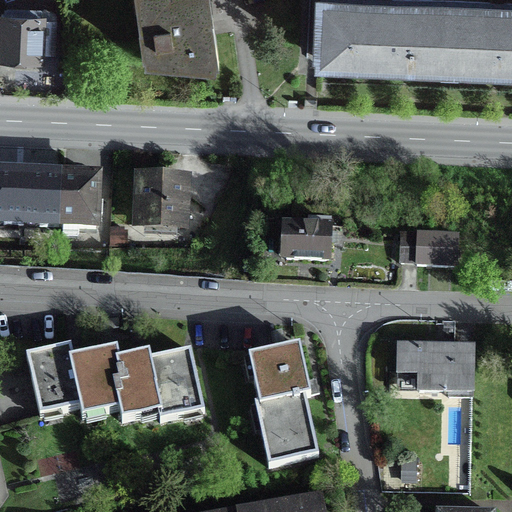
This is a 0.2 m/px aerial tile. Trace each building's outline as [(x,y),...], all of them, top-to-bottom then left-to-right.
[(141,0),(145,26),(138,27),(142,57),(217,62),(210,17),(206,18),(203,0),(141,0)] [(317,60),(511,68),(511,0),(307,0),(305,59),(317,60)] [(2,16),(0,15),(0,56),(39,58),(39,55),(49,55),(51,20),(40,20),(41,9),(7,7),(3,9),(2,16)] [(0,177),(0,225),(59,228),(94,230),(95,210),(96,183),(61,181),(28,180),(28,178),(24,178),(0,177)] [(180,228),(182,185),(153,184),(140,183),(138,226),(180,228)] [(285,242),(285,261),(329,263),(330,239),(330,229),(283,226),(282,242),(285,242)] [(407,266),(415,266),(417,237),(400,236),(398,266),(407,266)] [(456,239),(417,237),(415,266),(415,268),(436,269),(454,270),(456,239)] [(316,459),(303,399),(308,398),(306,387),(297,350),(255,360),(259,383),(253,384),(258,407),(262,407),(268,435),(262,436),(268,469),(316,459)] [(104,416),(119,413),(122,424),(138,420),(137,414),(156,410),(159,424),(180,420),(179,413),(200,409),(188,355),(149,364),(147,357),(138,359),(117,364),(115,353),(86,359),(71,363),(68,351),(26,360),(38,413),(59,408),(61,415),(79,410),(80,415),(102,410),(104,416)] [(447,400),(471,401),(472,353),(441,352),(397,351),(397,376),(418,377),(417,394),(448,395),(447,400)] [(321,511),(319,502),(267,511),(321,511)]
